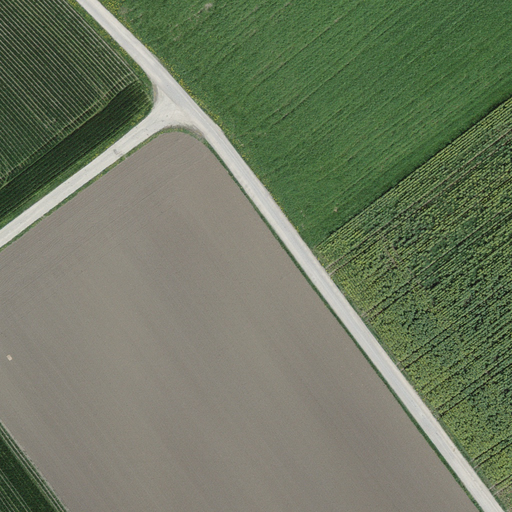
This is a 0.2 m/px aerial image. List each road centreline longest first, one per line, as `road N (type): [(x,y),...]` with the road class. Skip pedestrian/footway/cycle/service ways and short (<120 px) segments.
road 1 (track): [(86,0),(225,150),(494,511)]
road 2 (track): [(0,238),(180,99)]
